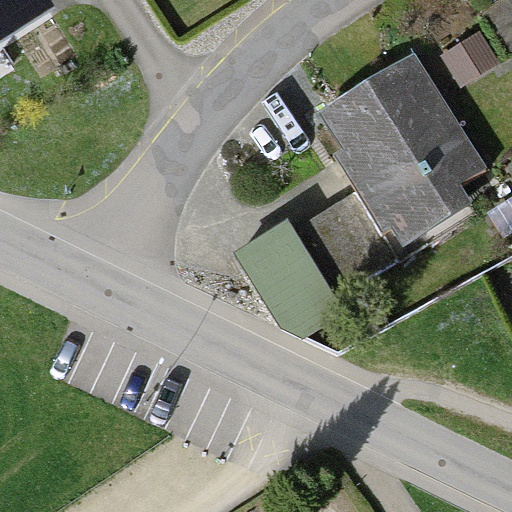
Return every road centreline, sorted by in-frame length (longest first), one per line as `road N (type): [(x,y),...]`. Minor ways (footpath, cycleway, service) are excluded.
road 1 (tertiary): [(511,493),(105,297)]
road 2 (residential): [(347,0),(282,48),(201,133),(105,297)]
